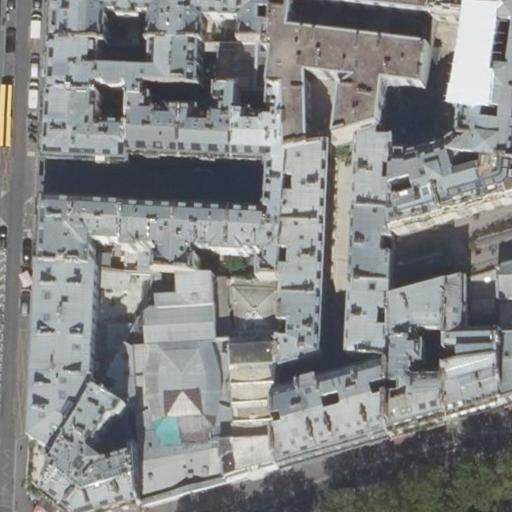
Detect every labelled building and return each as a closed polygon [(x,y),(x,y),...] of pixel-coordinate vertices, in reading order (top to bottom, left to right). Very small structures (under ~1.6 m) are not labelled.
[(54,0),(54,14),(53,46),(54,46),(105,46),(107,46),(108,14),(120,14),(120,19),(140,19),(140,15),(152,15),(152,47),(154,47),(205,46),(205,23),(242,22),(243,46),(259,45),(273,45),(275,29),(261,28),(263,14),(276,15),(277,0),(54,0)] [(277,0),(276,15),(275,29),(273,45),(259,45),(257,90),(270,91),(288,92),(291,158),(313,151),(309,79),(349,84),(350,84),(358,84),(344,96),(338,143),(356,137),(382,129),(384,129),(389,86),(428,90),(433,49),(294,32),(297,2),(436,19),(438,0),(277,0)] [(511,0),(438,0),(436,19),(436,20),(475,25),(465,96),(464,96),(463,97),(462,98),(461,100),(460,101),(459,103),(459,104),(459,106),(459,107),(460,109),(461,110),(462,112),(463,113),(461,136),(460,136),(458,137),(456,137),(454,140),(452,142),(451,143),(451,145),(451,147),(413,158),(412,157),(412,156),(411,156),(411,155),(410,155),(400,155),(399,155),(398,156),(397,156),(397,157),(397,158),(395,158),(395,168),(395,186),(395,191),(404,188),(403,184),(417,180),(421,194),(395,201),(394,238),(511,203),(511,0)] [(426,38),(434,39),(435,29),(426,28),(426,38)] [(257,90),(259,45),(243,46),(236,45),(235,90),(239,90),(257,90)] [(433,49),(428,90),(425,116),(433,113),(442,49),(442,48),(442,47),(441,47),(441,46),(440,46),(439,46),(433,45),(433,49)] [(205,46),(154,47),(153,74),(104,72),(105,46),(54,46),(53,65),(52,98),(97,100),(98,88),(111,89),(111,90),(111,92),(112,92),(113,93),(114,93),(123,94),(124,93),(125,93),(126,93),(126,92),(127,91),(127,90),(134,90),(133,102),(147,102),(148,87),(161,88),(187,88),(203,89),(205,46)] [(161,100),(161,88),(148,87),(147,102),(133,102),(132,119),(132,127),(131,158),(161,159),(184,161),(187,110),(172,108),(171,108),(171,109),(170,109),(169,110),(168,111),(168,112),(169,113),(163,112),(162,112),(161,113),(160,113),(159,114),(159,115),(159,116),(159,117),(155,117),(156,100),(161,100)] [(235,90),(225,89),(220,89),(219,105),(219,106),(219,107),(220,107),(220,112),(223,112),(223,118),(205,118),(205,114),(205,113),(205,112),(205,111),(204,111),(204,110),(203,110),(202,110),(201,110),(187,110),(184,161),(211,162),(237,163),(238,112),(239,90),(235,90)] [(251,112),(238,112),(237,163),(255,164),(272,164),(271,187),(288,188),(289,181),(291,158),(288,92),(270,91),(269,111),(271,112),(271,115),(274,115),(273,122),(267,121),(267,118),(255,117),(255,116),(255,115),(254,114),(253,113),(252,113),(251,112)] [(103,100),(97,100),(52,98),(51,118),(50,130),(49,162),(89,164),(131,166),(131,158),(132,127),(102,126),(103,100)] [(132,119),(133,102),(122,101),(121,118),(132,119)] [(424,123),(425,116),(396,125),(395,138),(417,131),(424,123)] [(278,424),(287,422),(290,431),(279,435),(279,437),(280,470),(338,453),(392,438),(393,403),(380,406),(377,397),(393,392),(393,336),(383,334),(384,333),(384,319),(383,318),(393,317),(394,299),(394,289),(394,278),(394,264),(394,261),(383,260),(384,258),(384,244),(384,243),(394,244),(394,238),(395,201),(395,191),(395,186),(383,185),(385,183),(385,170),(384,169),(395,168),(395,158),(395,139),(382,139),(382,129),(356,137),(348,357),(349,360),(377,363),(376,368),(322,381),(323,360),(325,359),(332,145),(313,151),(291,158),(289,181),(300,181),(299,184),(298,189),(298,194),(298,198),(288,198),(283,254),(295,254),(294,257),(293,263),(292,264),(292,268),(293,272),(282,271),(281,282),(286,283),(283,325),(295,325),(294,327),(292,335),(292,339),(293,343),(282,343),(278,405),(278,424)] [(288,198),(288,188),(271,187),(269,213),(258,213),(236,212),(234,257),(251,258),(252,257),(253,257),(254,256),(254,255),(254,254),(264,255),(265,255),(266,254),(267,253),(267,252),(271,252),(271,257),(268,257),(268,262),(266,262),(265,282),(281,282),(282,271),(283,254),(288,198)] [(96,245),(128,247),(130,208),(130,206),(86,205),(47,203),(46,232),(44,266),(111,272),(112,255),(97,254),(97,252),(96,252),(96,245)] [(159,209),(130,208),(128,247),(128,253),(142,254),(141,275),(154,276),(180,277),(183,210),(159,209)] [(211,211),(183,210),(180,277),(202,278),(203,259),(201,259),(202,255),(199,255),(200,250),(205,250),(205,252),(217,252),(217,253),(217,254),(218,255),(219,256),(220,256),(221,256),(234,257),(236,212),(211,211)] [(443,250),(394,261),(394,264),(394,278),(448,264),(443,250)] [(511,265),(500,269),(501,318),(501,333),(503,406),(504,405),(511,403),(511,337),(509,338),(508,327),(511,326),(511,265)] [(126,274),(111,272),(44,266),(41,266),(37,353),(33,441),(35,442),(33,486),(46,496),(47,496),(57,468),(97,398),(95,396),(99,286),(128,288),(129,274),(126,274)] [(500,269),(449,284),(450,332),(450,335),(449,335),(449,378),(450,421),(476,414),(490,410),(502,406),(503,406),(501,333),(467,334),(467,320),(501,318),(500,269)] [(202,278),(180,277),(154,276),(153,301),(138,327),(112,372),(99,394),(139,416),(144,509),(196,494),(227,485),(238,482),(247,479),(252,482),(264,478),(268,473),(280,470),(279,437),(279,435),(278,424),(278,405),(282,343),(283,325),(286,283),(281,282),(265,282),(202,278)] [(449,284),(394,299),(393,317),(393,336),(393,392),(393,403),(392,438),(417,430),(450,421),(449,378),(418,378),(417,366),(425,365),(425,345),(418,345),(418,332),(450,332),(449,284)] [(112,372),(138,327),(109,326),(107,371),(112,372)] [(99,394),(97,398),(57,468),(47,496),(62,507),(67,511),(131,511),(143,509),(144,509),(139,416),(99,394)] [(504,412),(502,406),(490,410),(492,415),(504,412)] [(58,511),(62,507),(47,496),(39,507),(46,511),(58,511)]
